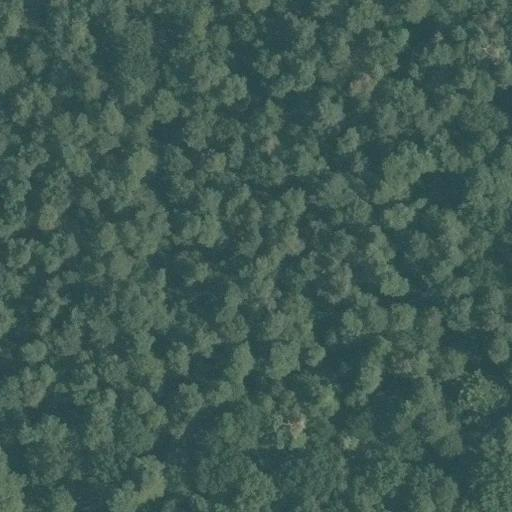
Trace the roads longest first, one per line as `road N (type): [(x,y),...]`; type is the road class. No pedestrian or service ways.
road 1 (track): [(176,432),(157,379),(152,0)]
road 2 (track): [(176,432),(511,446)]
road 3 (track): [(176,432),(0,425)]
